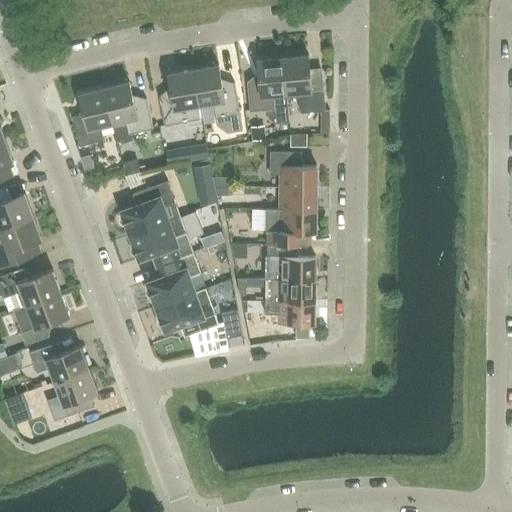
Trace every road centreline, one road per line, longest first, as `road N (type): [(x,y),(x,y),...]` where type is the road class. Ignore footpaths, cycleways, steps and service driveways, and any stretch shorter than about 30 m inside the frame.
road 1 (residential): [(357,22),(352,354),(250,364),(140,390)]
road 2 (residential): [(22,79),(158,43),(357,22)]
road 3 (residential): [(140,390),(22,79)]
road 4 (residential): [(497,248),(493,509)]
road 5 (residential): [(508,17),(498,42),(497,248)]
road 6 (residential): [(493,509),(414,502),(272,511)]
road 7 (residential): [(182,511),(140,390)]
